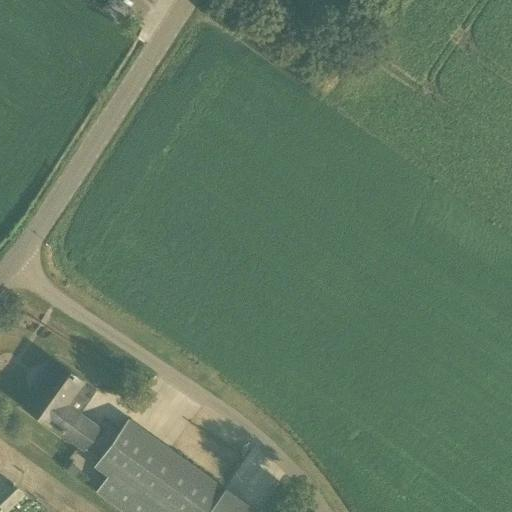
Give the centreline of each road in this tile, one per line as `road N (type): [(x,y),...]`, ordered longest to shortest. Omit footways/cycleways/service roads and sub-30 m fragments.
road 1 (unclassified): [(324,511),(298,473),(188,376),(9,266)]
road 2 (tertiary): [(9,266),(187,0)]
